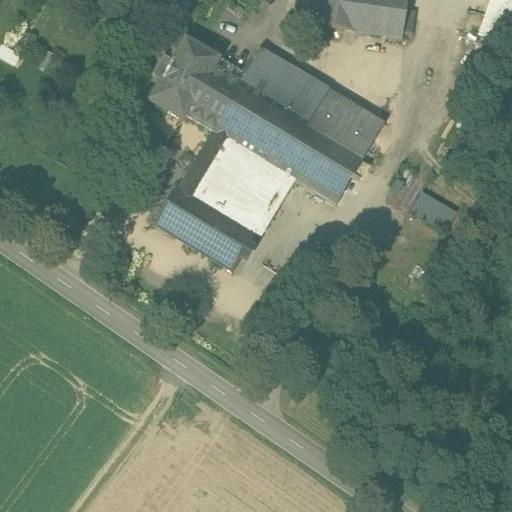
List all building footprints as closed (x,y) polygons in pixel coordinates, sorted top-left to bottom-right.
[(312,0),(313,2),(299,0),(295,0),(293,24),(401,40),(402,36),(406,11),(407,0),(312,0)] [(511,0),(492,0),(480,35),(480,37),(511,45),(511,0)] [(416,12),(406,11),(402,36),(412,37),(416,12)] [(185,117),(214,67),(218,61),(185,42),(173,63),(162,83),(149,103),(182,122),(185,117)] [(1,47),(0,48),(0,59),(14,68),(19,57),(1,47)] [(318,86),(260,51),(241,83),(244,85),(299,118),(318,86)] [(40,52),(33,63),(47,72),(54,61),(40,52)] [(152,77),(162,83),(173,63),(164,57),(152,77)] [(214,67),(185,117),(213,133),(214,134),(244,85),(241,83),(214,67)] [(511,67),(511,68),(498,77),(490,89),(487,105),(490,120),(499,132),(511,141),(511,140),(511,67)] [(254,233),(198,200),(231,144),(284,176),(336,207),(365,157),(299,118),(244,85),(214,134),(213,133),(180,189),(177,188),(158,221),(154,226),(232,273),(255,234),(254,233)] [(384,125),(318,86),(299,118),(365,157),(384,125)] [(461,130),(455,141),(480,154),(485,144),(461,130)] [(480,154),(455,141),(443,161),(468,175),(480,154)] [(284,176),(231,144),(198,200),(254,233),(260,222),(259,222),(274,198),(272,196),(284,176)] [(404,169),(387,199),(409,211),(426,183),(404,169)]
